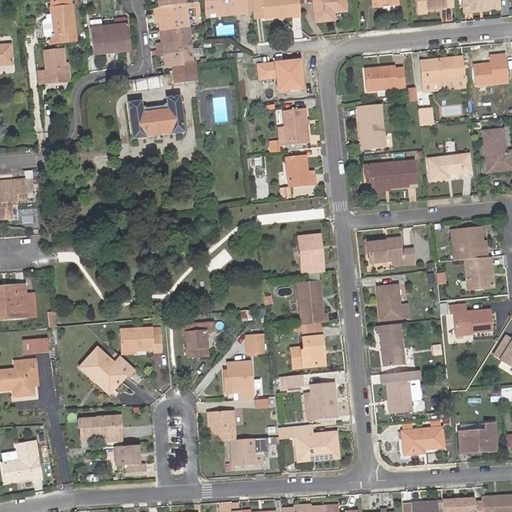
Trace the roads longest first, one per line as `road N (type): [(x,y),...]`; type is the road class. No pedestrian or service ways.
road 1 (residential): [(511,29),(371,46),(332,66),(344,223)]
road 2 (residential): [(344,223),(370,480)]
road 3 (residential): [(167,493),(163,421),(165,411),(181,405),(191,416),(196,491)]
road 4 (residential): [(370,480),(196,491)]
road 5 (residential): [(344,223),(509,202)]
road 6 (residential): [(167,493),(12,511)]
road 7 (residential): [(511,471),(370,480)]
